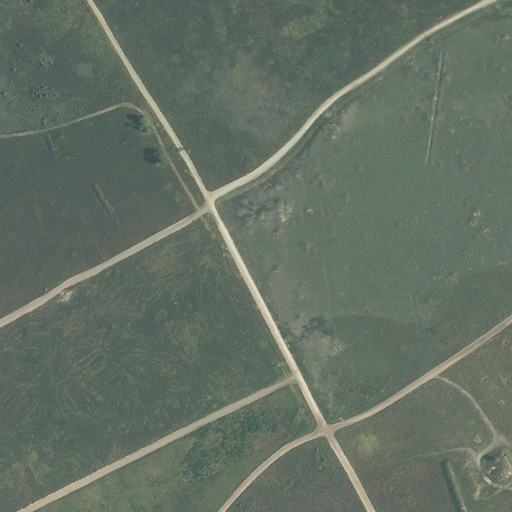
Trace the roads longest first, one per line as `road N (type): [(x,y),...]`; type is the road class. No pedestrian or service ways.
road 1 (track): [(207,206),(366,511)]
road 2 (track): [(22,511),(296,379)]
road 3 (track): [(207,206),(200,215),(315,435)]
road 4 (track): [(323,432),(266,463),(222,511)]
